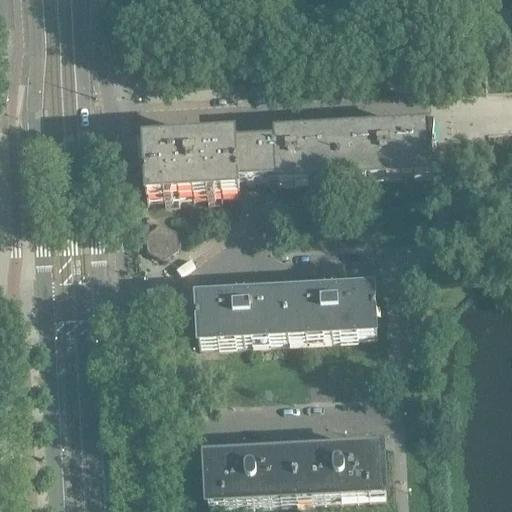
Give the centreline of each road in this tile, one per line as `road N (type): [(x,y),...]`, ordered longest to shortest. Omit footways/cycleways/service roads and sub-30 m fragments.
road 1 (secondary): [(33,0),(44,306)]
road 2 (secondary): [(102,303),(80,0)]
road 3 (residential): [(183,429),(391,416)]
road 4 (secondary): [(113,511),(102,303)]
road 5 (secondary): [(44,306),(54,511)]
road 6 (residential): [(251,119),(428,109)]
road 7 (residential): [(261,275),(251,119)]
road 8 (residential): [(183,429),(175,299)]
road 9 (residential): [(261,275),(382,269)]
